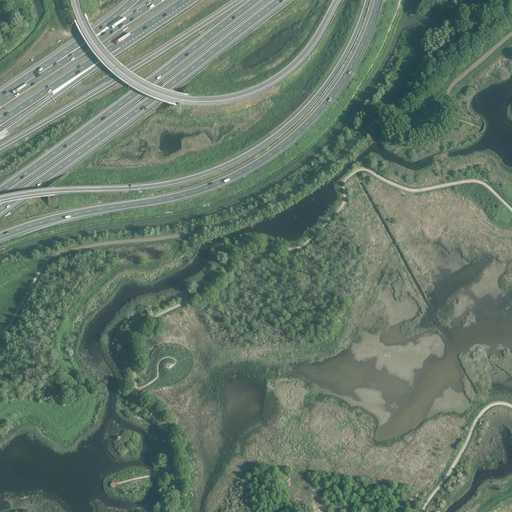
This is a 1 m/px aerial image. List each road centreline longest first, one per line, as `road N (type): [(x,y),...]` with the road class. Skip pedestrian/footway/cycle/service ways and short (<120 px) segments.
road 1 (motorway): [(0,236),(173,197),(248,168),(332,95),(378,0)]
road 2 (motorway): [(0,198),(146,187),(227,164),(278,133),(317,95),(367,0)]
road 3 (motorway): [(0,208),(279,0)]
road 4 (motorway): [(76,0),(94,40),(121,70),(192,98),(241,93),(281,73),(307,48),(335,0)]
road 5 (motorway): [(0,190),(254,0)]
road 6 (motorway): [(0,148),(239,0)]
road 7 (motorway): [(118,44),(0,135)]
road 8 (motorway): [(118,44),(0,121)]
